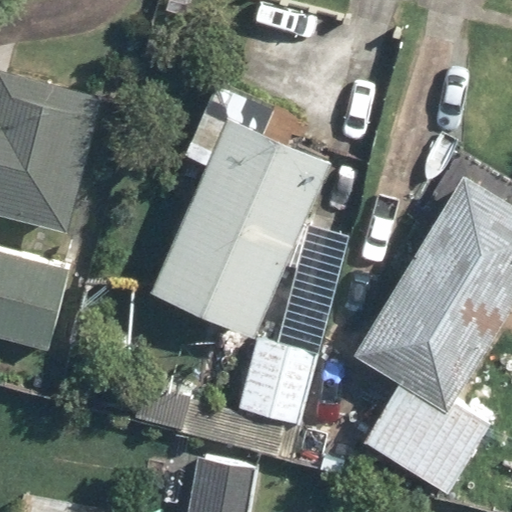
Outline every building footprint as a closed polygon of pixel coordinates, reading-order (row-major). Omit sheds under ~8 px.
[(0,208),(73,227),(108,89),(4,62),(0,76),(0,208)] [(181,148),(207,160),(149,288),(255,336),(240,407),(196,397),(190,429),(298,452),(346,229),(305,220),(333,157),(259,124),(269,102),(214,77),(181,148)] [(354,346),(402,376),(364,436),(451,491),(498,417),(461,393),(511,311),(511,191),(469,164),(354,346)] [(70,263),(0,246),(0,334),(50,347),(70,263)] [(192,453),(183,511),(252,511),(259,462),(192,453)]
